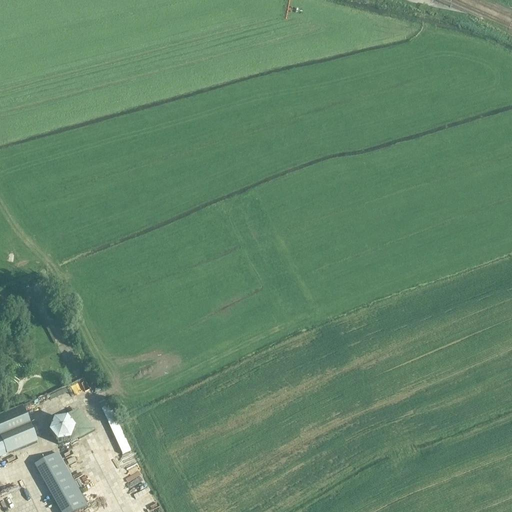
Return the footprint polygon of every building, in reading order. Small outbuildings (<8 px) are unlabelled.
[(23,243),(4,249),(6,255),(27,248),(23,243)] [(42,261),(36,256),(30,260),(36,265),(42,261)] [(67,379),(56,355),(40,361),(51,386),(67,379)] [(0,457),(38,443),(23,407),(0,416),(0,457)] [(62,451),(94,427),(79,408),(48,431),(62,451)] [(73,511),(84,506),(55,453),(34,465),(60,511),(73,511)]
